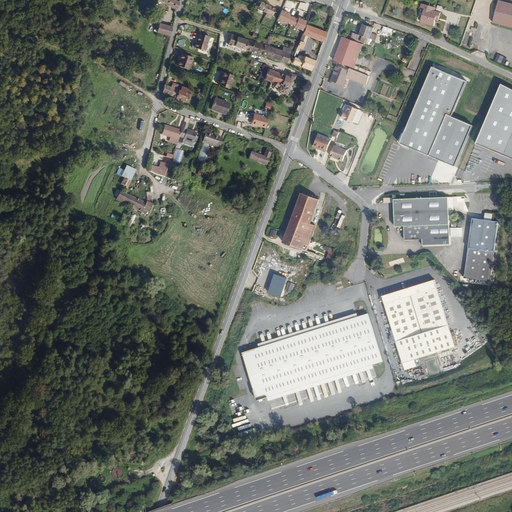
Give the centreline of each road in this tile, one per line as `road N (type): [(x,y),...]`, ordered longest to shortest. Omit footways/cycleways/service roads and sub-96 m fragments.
road 1 (primary): [(158,511),(290,151)]
road 2 (residential): [(362,294),(247,325),(233,354),(246,405),(252,423),(270,423),(384,389),(388,374)]
road 3 (motorway): [(511,403),(189,511)]
road 4 (motorway): [(258,511),(511,426)]
road 5 (unclassified): [(511,78),(342,9)]
road 6 (residential): [(362,294),(361,206),(290,151)]
road 7 (track): [(156,100),(89,59),(0,21)]
road 8 (primary): [(290,151),(342,9)]
road 9 (residential): [(156,100),(290,151)]
